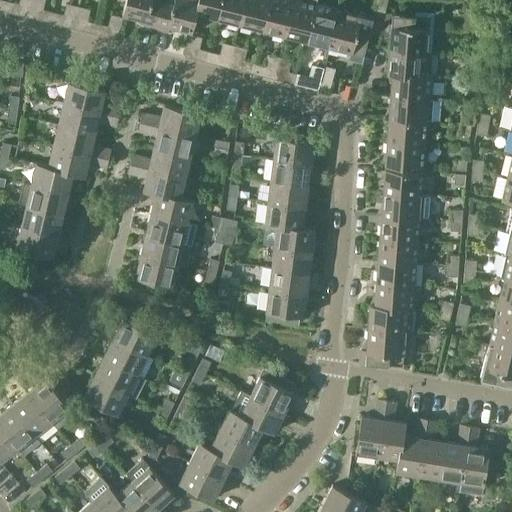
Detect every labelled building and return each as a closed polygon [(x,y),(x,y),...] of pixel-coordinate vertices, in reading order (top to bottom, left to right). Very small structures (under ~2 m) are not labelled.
[(0,0),(0,9),(6,11),(9,0),(6,0),(0,0)] [(19,3),(9,0),(6,11),(16,13),(19,3)] [(126,0),(123,13),(145,19),(143,25),(156,28),(163,0),(126,0)] [(198,0),(163,0),(156,28),(169,31),(170,25),(192,31),(197,12),(196,12),(198,0)] [(198,0),(196,12),(197,12),(218,17),(222,0),(198,0)] [(222,0),(218,17),(240,23),(246,0),(222,0)] [(246,0),(240,23),(263,29),(269,0),(246,0)] [(269,0),(263,29),(285,34),(293,0),(269,0)] [(293,0),(285,34),(307,40),(316,3),(317,0),(293,0)] [(316,3),(307,40),(329,45),(338,9),(316,3)] [(51,22),(53,12),(43,9),(40,20),(51,22)] [(338,9),(329,45),(350,51),(349,56),(362,60),(367,40),(369,16),(338,9)] [(427,52),(430,16),(371,11),(369,16),(367,40),(379,43),(381,36),(390,36),(389,49),(427,52)] [(53,12),(51,22),(61,25),(64,14),(53,12)] [(95,33),(98,23),(88,20),(85,31),(95,33)] [(108,25),(98,23),(95,33),(105,36),(108,25)] [(207,61),(210,51),(199,48),(197,59),(207,61)] [(437,52),(427,52),(389,49),(388,72),(392,73),(393,72),(426,74),(426,73),(430,74),(436,74),(437,52)] [(210,51),(207,61),(217,64),(220,53),(210,51)] [(252,72),(254,62),(244,59),(241,70),(252,72)] [(24,63),(15,62),(13,75),(22,76),(23,69),(24,63)] [(262,75),(264,65),(254,62),(252,72),(262,75)] [(335,69),(326,67),(321,86),(330,89),(335,69)] [(470,67),(468,77),(479,79),(481,68),(470,67)] [(296,84),(299,73),(288,71),(286,81),(296,84)] [(393,72),(392,73),(391,95),(429,98),(430,74),(426,73),(426,74),(393,72)] [(309,76),(299,73),(296,84),(306,86),(309,76)] [(479,79),(468,77),(466,88),(477,90),(479,79)] [(496,79),(485,77),(483,88),(494,90),(496,79)] [(63,103),(119,116),(121,107),(102,102),(105,89),(69,80),(63,103)] [(477,93),(466,92),(464,101),(475,103),(477,93)] [(17,108),(19,96),(10,95),(9,107),(17,108)] [(429,98),(391,95),(389,117),(427,120),(435,121),(437,98),(429,98)] [(63,103),(59,123),(95,132),(98,120),(117,125),(119,116),(63,103)] [(142,111),(140,121),(195,135),(201,112),(164,103),(161,116),(142,111)] [(15,122),(17,108),(9,107),(7,120),(15,122)] [(461,122),(471,124),(473,113),(462,112),(461,122)] [(480,112),(478,122),(489,124),(490,114),(480,112)] [(389,117),(387,140),(425,143),(427,120),(389,117)] [(195,135),(140,121),(138,130),(157,134),(154,146),(190,154),(195,135)] [(471,124),(461,122),(459,133),(470,135),(471,124)] [(489,124),(478,122),(476,133),(487,135),(489,124)] [(95,132),(59,123),(54,144),(109,157),(111,148),(92,144),(95,132)] [(276,135),(273,158),(311,163),(314,140),(276,135)] [(217,140),(216,150),(228,151),(229,142),(217,140)] [(425,143),(387,140),(386,164),(423,167),(425,143)] [(233,154),(242,155),(244,142),(235,141),(233,154)] [(0,154),(8,156),(11,144),(3,142),(0,152),(0,154)] [(109,157),(54,144),(49,164),(73,172),(85,175),(88,162),(107,166),(109,157)] [(190,154),(154,146),(151,158),(132,153),(130,163),(185,176),(190,154)] [(0,167),(5,169),(8,156),(0,154),(0,167)] [(242,155),(233,154),(232,166),(241,167),(242,155)] [(249,168),(251,156),(242,155),(241,167),(249,168)] [(311,163),(273,158),(271,179),(308,184),(311,163)] [(466,170),(467,159),(456,158),(455,169),(466,170)] [(472,169),(483,170),(484,159),(473,158),(472,169)] [(73,172),(49,164),(37,161),(32,183),(68,192),(73,172)] [(185,176),(130,163),(128,172),(147,176),(144,189),(156,192),(180,196),(185,176)] [(385,167),(383,191),(421,194),(423,170),(385,167)] [(483,170),(472,169),(471,180),(482,181),(483,170)] [(466,173),(455,172),(454,183),(465,184),(466,173)] [(511,176),(507,176),(502,199),(511,201),(511,176)] [(271,179),(268,201),(305,206),(308,184),(271,179)] [(32,183),(26,204),(63,213),(68,192),(32,183)] [(228,196),(237,197),(239,185),(230,184),(228,196)] [(382,214),(419,217),(427,217),(429,194),(421,194),(383,191),(382,214)] [(180,196),(156,192),(151,211),(187,220),(193,199),(180,196)] [(235,210),(237,197),(228,196),(226,209),(235,210)] [(305,206),(268,201),(265,223),(277,225),(302,226),(305,206)] [(63,213),(26,204),(21,226),(58,235),(63,213)] [(452,208),(451,219),(462,220),(463,209),(452,208)] [(151,211),(146,233),(182,242),(187,220),(151,211)] [(469,212),(468,223),(479,224),(480,213),(469,212)] [(419,217),(382,214),(380,236),(418,239),(419,217)] [(226,231),(229,218),(221,216),(218,229),(226,231)] [(237,220),(234,219),(229,218),(226,231),(234,233),(237,220)] [(462,220),(451,219),(450,230),(461,230),(462,220)] [(479,224),(468,223),(467,234),(478,235),(479,224)] [(302,226),(277,225),(275,245),(312,250),(315,227),(302,226)] [(58,235),(21,226),(16,247),(53,256),(58,235)] [(223,243),(226,231),(218,229),(215,241),(223,243)] [(511,231),(506,230),(500,253),(502,253),(511,255),(511,231)] [(231,245),(234,233),(226,231),(223,243),(231,245)] [(182,242),(146,233),(141,254),(177,263),(182,242)] [(418,239),(380,236),(378,259),(416,262),(418,239)] [(275,245),(272,266),(309,271),(312,250),(275,245)] [(511,255),(502,253),(497,275),(505,277),(511,278),(511,255)] [(177,263),(141,254),(136,276),(172,285),(177,263)] [(448,264),(459,265),(460,254),(449,254),(448,264)] [(207,271),(216,273),(219,260),(210,258),(207,271)] [(465,258),(465,269),(476,270),(476,259),(465,258)] [(416,262),(378,259),(376,282),(414,285),(416,262)] [(459,265),(448,264),(447,275),(458,276),(459,265)] [(272,266),(269,288),(306,293),(309,271),(272,266)] [(231,271),(223,269),(220,281),(229,283),(231,271)] [(476,270),(465,269),(464,280),(475,281),(476,270)] [(216,273),(207,271),(204,283),(213,285),(216,273)] [(511,278),(505,277),(500,299),(511,302),(511,278)] [(226,296),(229,283),(220,281),(217,294),(226,296)] [(376,282),(375,304),(408,308),(412,309),(414,285),(376,282)] [(306,293),(269,288),(266,310),(303,315),(306,293)] [(443,299),(441,309),(451,312),(454,301),(443,299)] [(511,302),(500,299),(494,321),(511,325),(511,302)] [(217,300),(215,308),(227,311),(229,303),(217,300)] [(460,302),(458,312),(468,315),(471,304),(460,302)] [(408,308),(375,304),(370,303),(368,326),(406,329),(408,308)] [(451,312),(441,309),(438,320),(449,322),(451,312)] [(468,315),(458,312),(455,323),(466,325),(468,315)] [(123,317),(113,338),(146,355),(157,334),(123,317)] [(511,325),(494,321),(489,343),(511,348),(511,325)] [(406,329),(368,326),(367,348),(361,348),(359,362),(403,365),(406,329)] [(146,355),(113,338),(103,356),(137,373),(146,355)] [(194,363),(201,349),(200,348),(187,341),(186,342),(182,351),(183,357),(194,363)] [(511,348),(489,343),(481,378),(511,385),(511,348)] [(15,353),(7,359),(10,363),(18,356),(15,353)] [(103,356),(94,376),(127,393),(137,373),(103,356)] [(211,362),(203,358),(197,369),(205,373),(211,362)] [(188,375),(193,363),(185,359),(180,371),(188,375)] [(199,384),(205,373),(197,369),(191,380),(199,384)] [(182,386),(188,375),(180,371),(174,382),(182,386)] [(260,374),(250,394),(284,411),(294,391),(260,374)] [(46,376),(28,390),(51,420),(69,405),(46,376)] [(127,393),(94,376),(84,396),(117,413),(127,393)] [(28,390),(11,404),(34,433),(51,420),(28,390)] [(284,411),(250,394),(241,413),(262,426),(274,431),(284,411)] [(191,400),(183,396),(178,408),(186,411),(191,400)] [(377,462),(386,399),(377,397),(374,416),(361,414),(355,451),(376,454),(375,462),(377,462)] [(169,414),(174,402),(166,398),(160,409),(169,414)] [(396,400),(386,399),(377,462),(378,462),(379,455),(398,458),(400,458),(404,433),(406,421),(393,419),(396,400)] [(11,404),(0,412),(0,424),(17,446),(34,433),(11,404)] [(230,407),(219,428),(253,445),(262,426),(241,413),(230,407)] [(180,423),(186,411),(178,408),(172,419),(180,423)] [(163,425),(169,414),(160,409),(155,421),(163,425)] [(400,458),(398,458),(396,470),(417,473),(416,480),(418,481),(427,418),(418,416),(415,435),(404,433),(400,458)] [(436,419),(427,418),(418,481),(419,481),(420,474),(440,477),(446,440),(433,438),(436,419)] [(446,440),(440,477),(460,480),(459,487),(460,487),(470,424),(461,423),(458,442),(446,440)] [(0,459),(17,446),(0,424),(0,459)] [(470,424),(460,487),(461,488),(463,480),(484,484),(489,447),(476,445),(479,426),(470,424)] [(253,445),(219,428),(210,446),(232,459),(243,465),(253,445)] [(167,436),(164,435),(159,432),(153,444),(162,448),(167,436)] [(113,441),(108,434),(98,441),(103,448),(113,441)] [(76,452),(86,444),(80,436),(70,444),(76,452)] [(94,456),(103,448),(98,441),(88,449),(94,456)] [(232,459),(210,446),(199,441),(189,462),(223,478),(232,459)] [(66,460),(76,452),(70,444),(60,452),(66,460)] [(156,460),(162,448),(153,444),(148,455),(156,460)] [(511,453),(501,452),(500,460),(504,465),(511,466),(511,464),(511,453)] [(132,479),(157,507),(174,492),(142,457),(126,472),(132,479)] [(80,467),(74,460),(64,468),(70,475),(80,467)] [(223,478),(189,462),(179,481),(213,498),(223,478)] [(42,478),(52,471),(47,463),(37,471),(42,478)] [(60,483),(70,475),(64,468),(54,476),(60,483)] [(32,486),(42,478),(37,471),(27,479),(32,486)] [(132,479),(117,493),(131,511),(151,511),(157,507),(132,479)] [(332,483),(323,503),(341,511),(359,511),(366,500),(332,483)] [(131,511),(117,493),(109,484),(92,499),(104,511),(131,511)] [(46,495),(40,487),(30,495),(36,502),(46,495)] [(26,510),(36,502),(30,495),(21,503),(26,510)] [(104,511),(92,499),(77,511),(104,511)] [(341,511),(323,503),(318,511),(341,511)]
